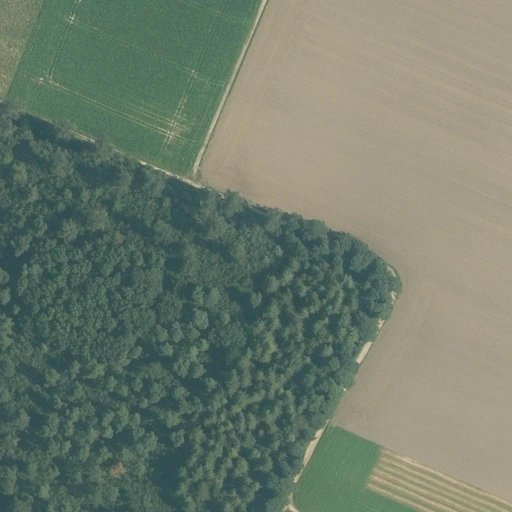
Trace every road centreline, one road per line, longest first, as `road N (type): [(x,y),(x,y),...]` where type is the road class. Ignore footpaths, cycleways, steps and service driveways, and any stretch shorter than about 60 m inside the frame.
road 1 (track): [(188,179),(399,281),(394,309),(274,511)]
road 2 (track): [(0,96),(188,179)]
road 3 (track): [(188,179),(260,0)]
